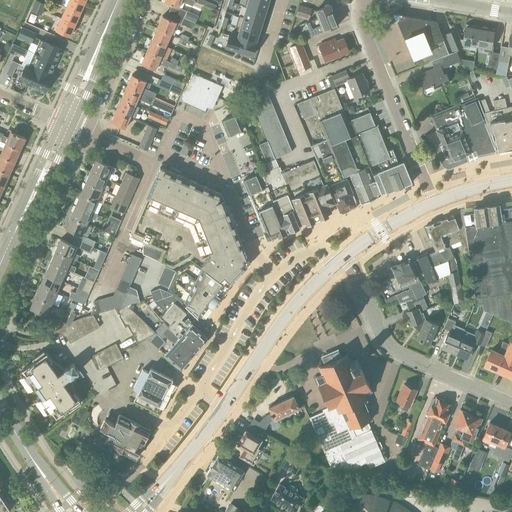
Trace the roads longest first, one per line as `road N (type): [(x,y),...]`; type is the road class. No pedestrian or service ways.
road 1 (tertiary): [(166,481),(278,325),(339,261)]
road 2 (unclassified): [(339,261),(349,265),(395,354),(511,404)]
road 3 (residential): [(433,203),(362,25),(360,0)]
road 4 (residential): [(88,136),(148,0)]
road 5 (tertiary): [(64,125),(118,0)]
road 6 (tertiary): [(14,235),(64,125)]
